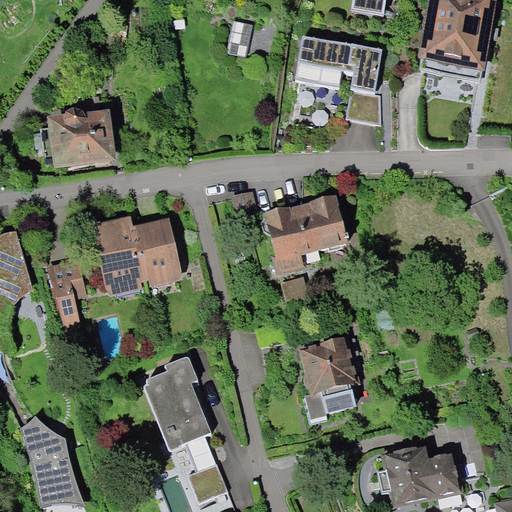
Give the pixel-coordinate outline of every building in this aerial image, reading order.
[(400,0),(357,0),(355,17),(396,24),(400,0)] [(505,2),(496,0),(438,0),(426,67),(492,78),(505,2)] [(390,57),(309,47),(306,71),(354,77),(347,127),(381,131),(390,57)] [(66,116),(49,118),(56,165),(114,158),(108,110),(84,113),(82,110),(74,107),(67,111),(66,116)] [(255,196),(233,201),(241,233),(262,228),(255,196)] [(344,200),(267,222),(284,279),(309,272),(307,262),(357,248),(344,200)] [(137,223),(98,232),(114,302),(188,285),(175,226),(139,234),(137,223)] [(0,352),(48,329),(16,229),(3,231),(0,232),(0,352)] [(81,265),(50,272),(66,335),(86,330),(79,302),(90,300),(81,265)] [(354,339),(303,353),(316,400),(367,387),(354,339)] [(151,384),(144,386),(170,451),(211,435),(191,383),(198,380),(188,356),(168,364),(170,370),(149,378),(151,384)] [(37,482),(39,505),(49,502),(60,501),(72,501),(84,503),(76,484),(71,465),(67,451),(65,437),(48,426),(35,415),(29,422),(21,426),(28,446),(33,465),(37,482)] [(226,493),(205,439),(187,446),(197,471),(187,475),(199,504),(226,493)] [(432,448),(384,458),(395,511),(404,511),(464,500),(455,459),(435,463),(432,448)]
